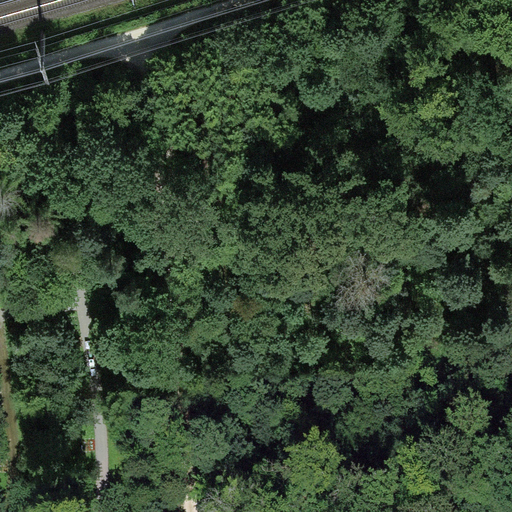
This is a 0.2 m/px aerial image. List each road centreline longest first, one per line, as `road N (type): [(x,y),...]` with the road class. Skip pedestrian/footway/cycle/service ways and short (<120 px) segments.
road 1 (track): [(192,511),(159,30)]
road 2 (track): [(0,79),(260,0)]
